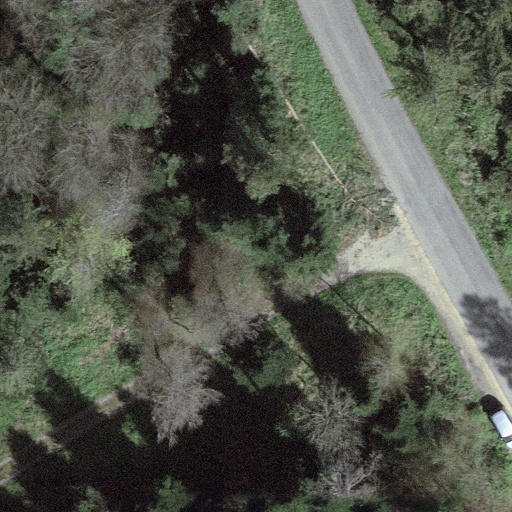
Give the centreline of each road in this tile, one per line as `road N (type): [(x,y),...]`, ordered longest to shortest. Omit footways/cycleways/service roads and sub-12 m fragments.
road 1 (track): [(427,202),(0,481)]
road 2 (unclassified): [(326,0),(511,353)]
